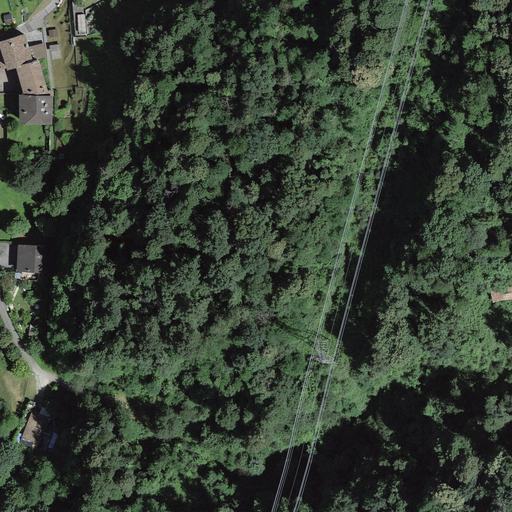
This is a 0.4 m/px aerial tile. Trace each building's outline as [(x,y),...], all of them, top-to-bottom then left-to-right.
[(26,24),(0,32),(0,60),(12,57),(34,50),(26,24)] [(38,49),(34,50),(12,57),(22,85),(46,84),(38,49)] [(0,83),(22,85),(12,57),(0,60),(0,83)] [(22,85),(22,116),(52,116),(51,85),(46,84),(22,85)] [(50,236),(16,235),(15,264),(50,264),(50,236)] [(511,284),(492,287),(494,298),(511,295),(511,284)] [(54,410),(29,400),(16,431),(41,442),(54,410)]
